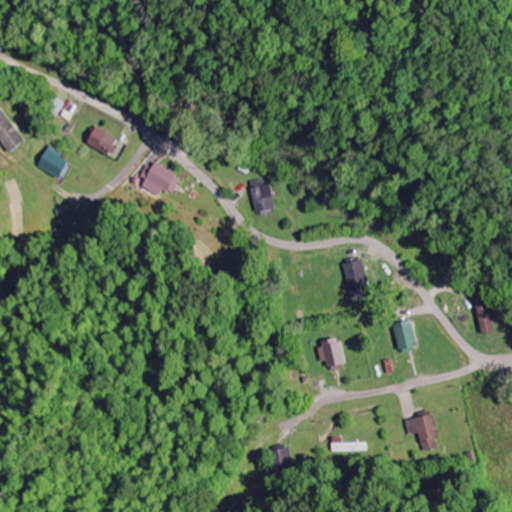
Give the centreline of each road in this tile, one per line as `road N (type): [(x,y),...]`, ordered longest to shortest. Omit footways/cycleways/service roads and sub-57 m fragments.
road 1 (residential): [(511,357),(471,350),(390,251),(362,240),(294,246),(261,238),(201,176),(124,116),(0,59)]
road 2 (residential): [(495,359),(331,400),(303,417)]
